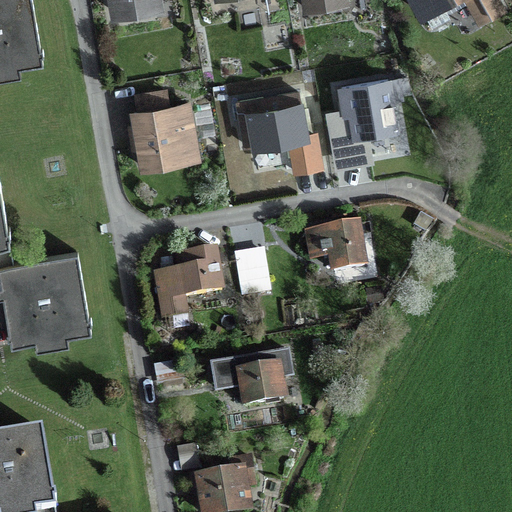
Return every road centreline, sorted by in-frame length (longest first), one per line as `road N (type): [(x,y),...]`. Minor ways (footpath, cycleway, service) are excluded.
road 1 (residential): [(122,232),(376,189),(404,188),(441,205)]
road 2 (residential): [(122,232),(165,511)]
road 3 (residential): [(79,0),(122,232)]
